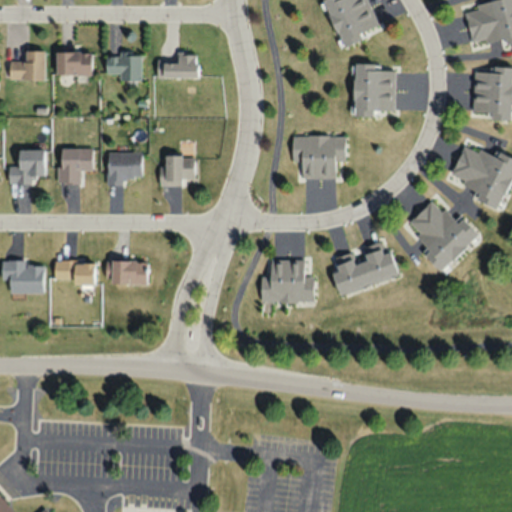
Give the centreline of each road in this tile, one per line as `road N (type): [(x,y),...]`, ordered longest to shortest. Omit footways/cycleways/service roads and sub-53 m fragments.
road 1 (residential): [(0,370),(147,374),(423,406),(511,408)]
road 2 (residential): [(231,0),(247,129),(187,333),(183,378)]
road 3 (residential): [(0,222),(316,221),(346,211)]
road 4 (residential): [(346,211),(404,171),(433,102),(428,42),(408,0)]
road 5 (residential): [(233,13),(0,13)]
